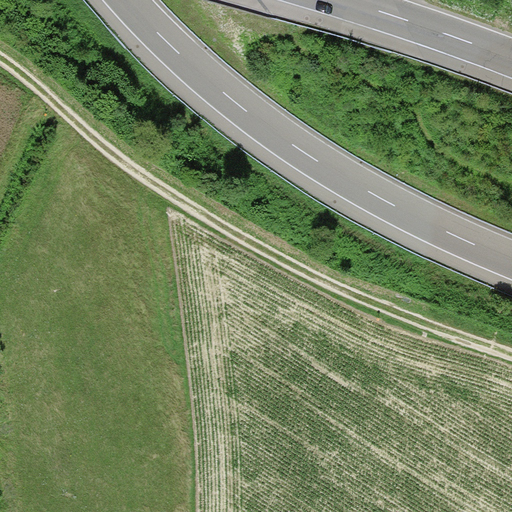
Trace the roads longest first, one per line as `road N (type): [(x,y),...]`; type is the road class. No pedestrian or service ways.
road 1 (track): [(0,57),(120,162),(216,227),(328,285),(511,356)]
road 2 (motorway): [(127,0),(231,99),(302,151),(379,198),(511,260)]
road 3 (motorway): [(342,0),(511,58)]
